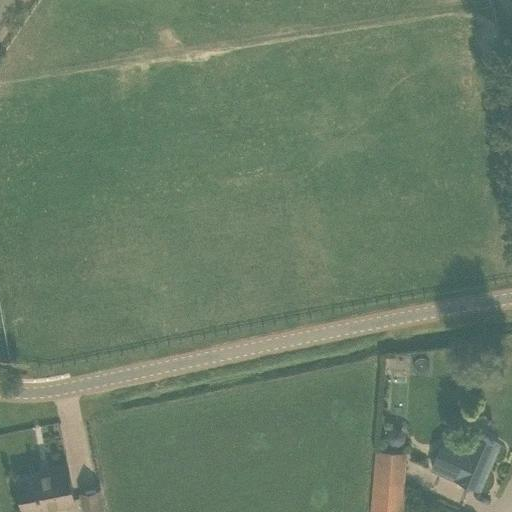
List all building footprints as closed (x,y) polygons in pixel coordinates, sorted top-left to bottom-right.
[(445,435),(431,468),(454,478),(480,489),(500,444),(474,432),(468,445),(445,435)] [(405,485),(407,453),(375,450),(372,482),(405,485)] [(75,503),(68,466),(49,470),(49,473),(18,479),(24,510),(41,507),(41,509),(75,503)] [(369,511),(404,511),(407,485),(405,485),(372,482),(369,511)] [(103,511),(99,489),(97,489),(81,493),(85,511),(103,511)]
